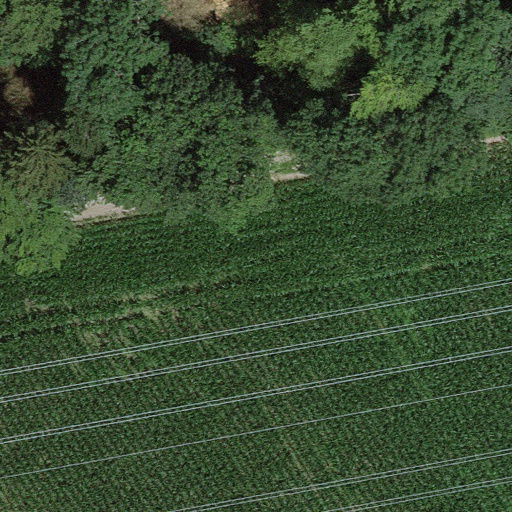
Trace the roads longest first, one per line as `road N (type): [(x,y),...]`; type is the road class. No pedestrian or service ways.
road 1 (track): [(0,189),(396,119)]
road 2 (track): [(396,119),(348,0)]
